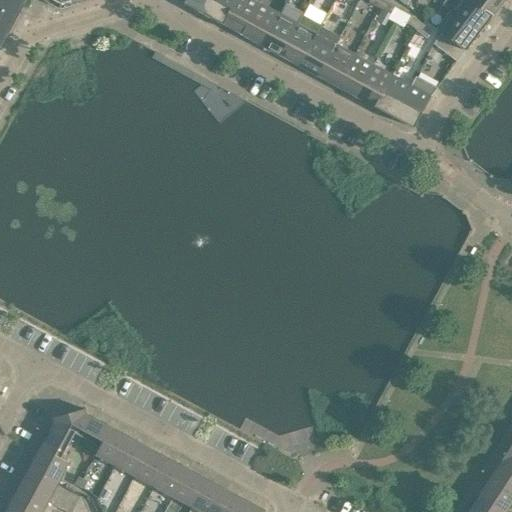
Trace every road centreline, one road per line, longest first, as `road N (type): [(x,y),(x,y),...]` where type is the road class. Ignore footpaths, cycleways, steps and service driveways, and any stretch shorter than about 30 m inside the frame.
road 1 (residential): [(155,6),(418,150),(511,18)]
road 2 (residential): [(36,363),(295,504)]
road 3 (residential): [(0,84),(32,32),(133,4),(155,6)]
